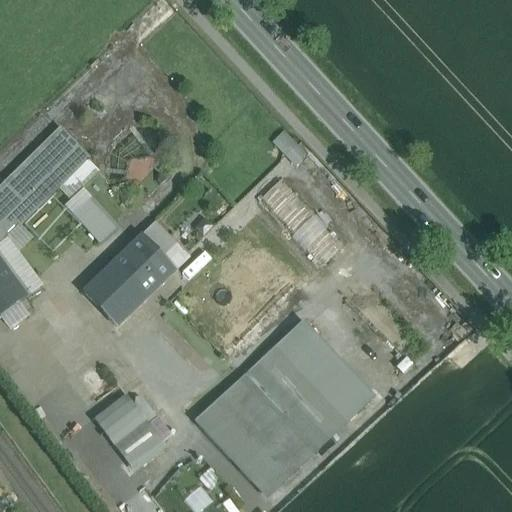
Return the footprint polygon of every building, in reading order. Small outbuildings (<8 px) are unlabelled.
[(58,133),(0,189),(0,219),(30,190),(43,203),(66,181),(53,167),(72,148),(58,133)] [(274,146),(299,161),(305,150),(281,135),(274,146)] [(345,246),(282,180),(258,204),(320,270),(345,246)] [(255,216),(169,303),(225,359),(310,272),(255,216)] [(141,238),(83,293),(117,328),(174,272),(141,238)] [(0,263),(0,318),(26,299),(0,263)] [(302,323),(193,423),(265,502),(375,399),(302,323)] [(165,450),(100,362),(78,378),(104,414),(96,420),(136,472),(165,450)] [(162,511),(144,489),(118,509),(120,511),(162,511)]
